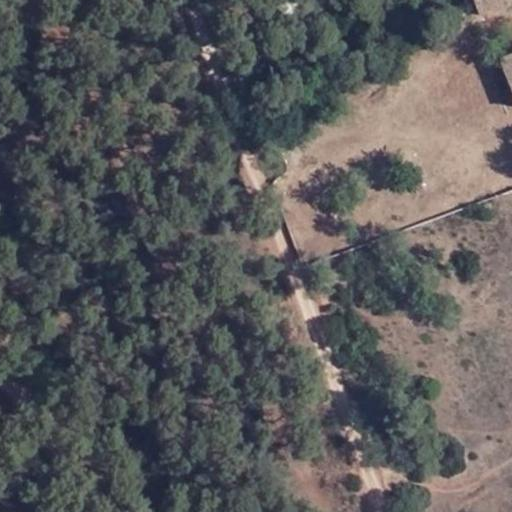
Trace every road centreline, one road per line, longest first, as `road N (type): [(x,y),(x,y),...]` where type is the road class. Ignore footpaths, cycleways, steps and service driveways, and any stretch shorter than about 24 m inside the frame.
road 1 (track): [(183,0),(384,511)]
road 2 (track): [(0,373),(67,437),(98,511)]
